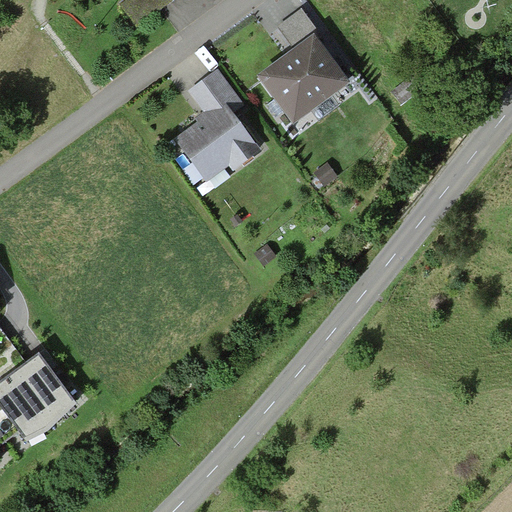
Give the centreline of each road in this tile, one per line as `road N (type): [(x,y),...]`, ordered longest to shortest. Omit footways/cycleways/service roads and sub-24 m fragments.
road 1 (tertiary): [(172,511),(336,328),(511,109)]
road 2 (residential): [(243,0),(0,181)]
